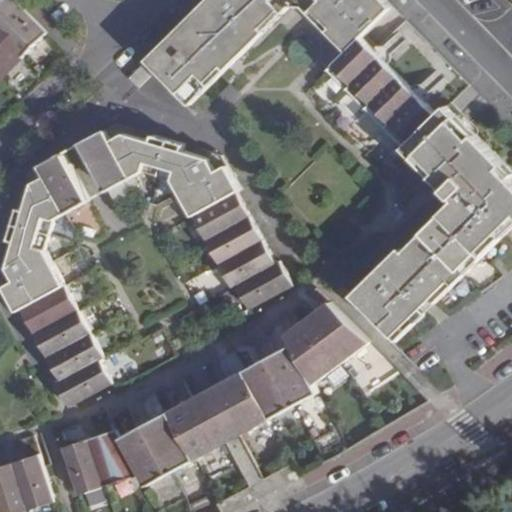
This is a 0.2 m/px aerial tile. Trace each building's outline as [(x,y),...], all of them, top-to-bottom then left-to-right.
[(50,35),(15,0),(0,0),(0,3),(2,6),(0,8),(0,31),(26,58),(50,35)] [(350,49),(366,32),(393,6),(386,0),(212,0),(148,62),(158,72),(174,88),(193,108),(262,40),(261,39),(270,30),(271,31),(295,8),(297,8),(309,7),(350,49)] [(26,58),(0,31),(0,80),(2,82),(26,58)] [(408,145),(443,111),(366,32),(350,49),(331,67),(408,145)] [(158,72),(148,62),(129,81),(139,91),(158,72)] [(431,313),(439,304),(511,231),(511,168),(450,104),(443,111),(408,145),(460,199),(408,250),(404,247),(356,295),(377,318),(401,342),(431,313)] [(161,174),(172,139),(120,123),(109,129),(131,172),(139,167),(161,174)] [(131,172),(109,129),(84,141),(108,184),(131,172)] [(185,191),(230,167),(222,154),(172,139),(161,174),(179,179),(185,191)] [(90,194),(67,150),(44,162),(67,206),(90,194)] [(67,206),(44,162),(31,168),(23,196),(28,197),(25,209),(20,207),(12,237),(17,239),(14,250),(8,249),(1,276),(7,287),(51,264),(45,254),(57,211),(67,206)] [(197,213),(238,190),(243,187),(230,167),(185,191),(197,213)] [(208,239),(252,214),(238,190),(197,213),(194,214),(208,239)] [(221,263),(265,237),(252,214),(208,239),(221,263)] [(234,286),(238,284),(278,261),(265,237),(221,263),(234,286)] [(251,307),(253,306),(294,284),(281,260),(278,261),(238,284),(251,307)] [(51,264),(7,287),(20,310),(24,308),(63,287),(51,264)] [(63,287),(24,308),(38,333),(80,309),(67,284),(63,287)] [(347,367),(373,341),(333,301),(313,321),(347,367)] [(80,309),(38,333),(50,356),(92,333),(80,309)] [(317,384),(347,367),(313,321),(289,334),(293,342),(317,384)] [(92,333),(50,356),(63,381),(101,360),(105,357),(92,333)] [(270,355),(296,403),(320,389),(317,384),(293,342),(270,355)] [(247,369),(273,416),(296,403),(270,355),(247,369)] [(101,360),(63,381),(59,383),(71,406),(113,382),(101,360)] [(222,381),(249,429),(273,416),(247,369),(222,381)] [(212,387),(239,434),(249,429),(222,381),(212,387)] [(233,437),(239,434),(212,387),(206,390),(200,394),(225,441),(233,437)] [(220,445),(226,442),(225,441),(200,394),(194,397),(220,445)] [(196,458),(220,445),(194,397),(170,411),(196,458)] [(146,424),(172,472),(196,458),(170,411),(146,424)] [(143,474),(149,485),(172,472),(146,424),(124,436),(143,474)] [(93,438),(109,485),(143,474),(124,436),(120,430),(93,438)] [(66,448),(81,494),(109,485),(93,438),(66,448)] [(15,461),(31,508),(56,499),(41,453),(15,461)] [(0,500),(3,511),(20,511),(31,508),(15,461),(0,466),(0,500)]
